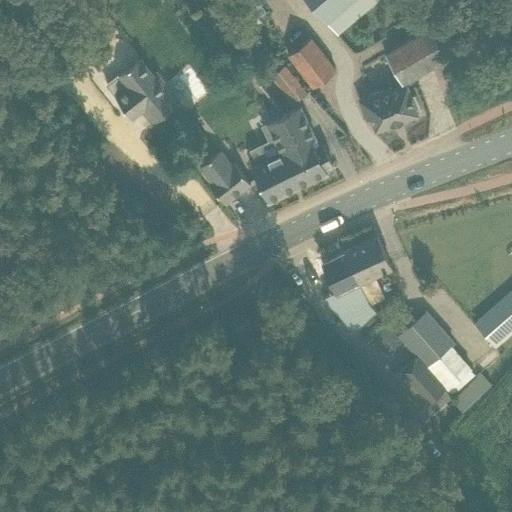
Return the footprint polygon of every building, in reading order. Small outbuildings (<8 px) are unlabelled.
[(378,0),(307,0),(338,35),(378,0)] [(385,53),(403,83),(458,51),(441,21),(385,53)] [(288,55),(313,87),(337,68),(312,36),(288,55)] [(139,57),(106,84),(132,117),(142,110),(152,123),(175,104),(179,101),(166,85),(166,84),(156,71),(152,73),(144,63),(139,57)] [(271,76),(293,103),(308,92),(286,64),(271,76)] [(420,109),(414,95),(411,96),(406,84),(402,85),(401,82),(358,98),(366,119),(370,117),(375,131),(391,125),(403,121),(403,120),(418,114),(417,110),(420,109)] [(265,122),(280,153),(297,186),(327,172),(326,170),(333,166),(322,145),(320,146),(316,136),(301,105),(265,122)] [(232,165),(220,150),(199,166),(211,181),(209,183),(225,203),(250,184),(234,163),(232,165)] [(297,186),(280,153),(251,167),(268,201),(297,186)] [(349,249),(361,275),(374,301),(384,297),(374,275),(391,267),(376,236),(349,249)] [(361,275),(349,249),(322,261),(330,280),(346,314),(367,305),(374,301),(361,275)] [(511,289),(473,324),(494,348),(511,331),(511,289)] [(369,304),(363,309),(368,315),(374,310),(369,304)] [(455,342),(426,310),(398,334),(429,369),(448,390),(471,368),(472,367),(451,345),(455,342)] [(381,317),(375,311),(374,312),(369,317),(375,323),(381,317)] [(384,320),(370,332),(385,349),(399,336),(384,320)] [(429,369),(405,392),(425,411),(448,390),(429,369)] [(481,369),(452,397),(471,417),(501,390),(481,369)]
